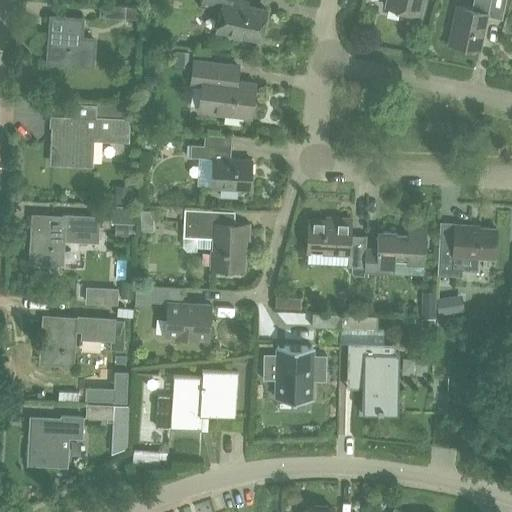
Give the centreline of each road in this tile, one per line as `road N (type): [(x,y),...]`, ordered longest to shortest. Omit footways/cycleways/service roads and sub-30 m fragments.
road 1 (residential): [(500,497),(384,468),(316,464),(219,477),(130,511)]
road 2 (residential): [(310,163),(511,185)]
road 3 (residential): [(511,106),(317,56)]
road 4 (residential): [(251,297),(310,163)]
